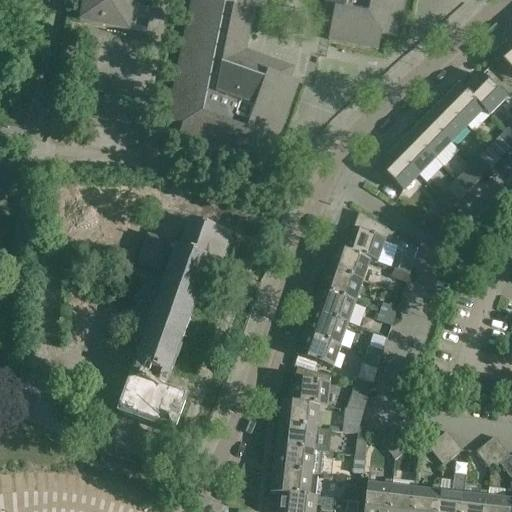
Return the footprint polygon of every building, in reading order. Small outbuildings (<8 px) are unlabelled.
[(83,0),(79,23),(128,33),(134,0),(83,0)] [(287,112),(296,88),(285,84),(290,69),(244,52),(255,0),(325,0),(321,22),(331,24),(328,41),(378,51),(381,35),(396,38),(403,0),(191,0),(167,122),(182,125),(177,140),(213,153),(223,156),(266,172),(287,112)] [(511,74),(511,41),(496,56),(511,74)] [(489,74),(483,80),(495,91),(501,85),(489,74)] [(481,77),(465,93),(488,118),(505,101),(495,91),(483,80),(481,77)] [(472,134),(488,118),(465,93),(459,88),(442,104),(467,129),(472,134)] [(442,104),(426,121),(451,145),(467,129),(442,104)] [(426,121),(410,137),(435,161),(451,145),(426,121)] [(509,151),(511,147),(511,142),(504,134),(498,140),(509,151)] [(410,137),(394,153),(419,178),(435,161),(410,137)] [(419,178),(394,153),(378,170),(403,194),(419,178)] [(472,166),(483,177),(490,171),(479,160),(472,166)] [(483,177),(472,166),(466,173),(477,183),(483,177)] [(446,193),(440,199),(451,209),(457,203),(446,193)] [(444,216),(451,209),(440,199),(434,205),(444,216)] [(348,230),(341,252),(369,263),(377,265),(384,244),(389,246),(392,236),(358,215),(352,232),(348,230)] [(231,236),(189,221),(179,250),(176,249),(175,251),(167,249),(169,245),(147,237),(138,264),(159,271),(161,266),(169,269),(117,415),(173,434),(186,397),(164,390),(201,287),(212,290),(231,236)] [(362,284),(369,263),(341,252),(333,249),(326,272),(362,284)] [(395,271),(409,276),(412,267),(398,262),(395,271)] [(409,276),(395,271),(392,279),(406,284),(409,276)] [(318,293),(354,305),(362,284),(326,272),(318,293)] [(354,305),(318,293),(311,315),(347,327),(354,305)] [(383,305),(380,314),(394,319),(397,310),(383,305)] [(391,327),(394,319),(380,314),(377,323),(391,327)] [(340,349),(347,327),(311,315),(304,336),(340,349)] [(340,349),(304,336),(296,358),(332,370),(340,349)] [(368,349),(365,357),(379,362),(382,354),(368,349)] [(379,362),(365,357),(362,366),(377,371),(379,362)] [(291,382),(289,405),(319,408),(327,409),(329,386),(291,382)] [(371,387),(357,382),(354,391),(368,396),(371,387)] [(278,427),(316,431),(319,408),(289,405),(281,404),(278,427)] [(359,426),(344,425),(343,434),(358,435),(359,426)] [(314,454),(316,431),(278,427),(276,450),(314,454)] [(389,435),(404,454),(413,447),(398,428),(389,435)] [(437,441),(452,459),(461,452),(446,433),(437,441)] [(395,462),(404,454),(389,435),(380,443),(395,462)] [(485,446),(499,465),(511,481),(511,458),(509,458),(494,439),(485,446)] [(452,459),(437,441),(427,448),(442,467),(452,459)] [(355,458),(363,459),(365,444),(357,443),(355,458)] [(499,465),(485,446),(475,454),(490,473),(499,465)] [(314,454),(276,450),(273,472),(311,476),(314,454)] [(363,459),(355,458),(353,475),(362,476),(363,459)] [(278,496),(309,499),(311,476),(273,472),(270,495),(278,496)] [(437,511),(461,511),(464,497),(465,479),(463,477),(455,476),(453,477),(451,496),(439,494),(437,511)] [(389,511),(392,489),(367,486),(363,511),(389,511)] [(352,487),(350,504),(358,505),(360,488),(352,487)] [(437,511),(439,494),(440,488),(432,487),(431,494),(416,492),(413,511),(437,511)] [(413,511),(416,492),(392,489),(389,511),(413,511)] [(487,500),(485,511),(509,511),(511,496),(503,495),(503,502),(487,500)] [(309,499),(278,496),(276,511),(314,511),(315,507),(321,508),(320,511),(331,511),(332,502),(309,499)] [(464,497),(461,511),(485,511),(487,500),(464,497)]
